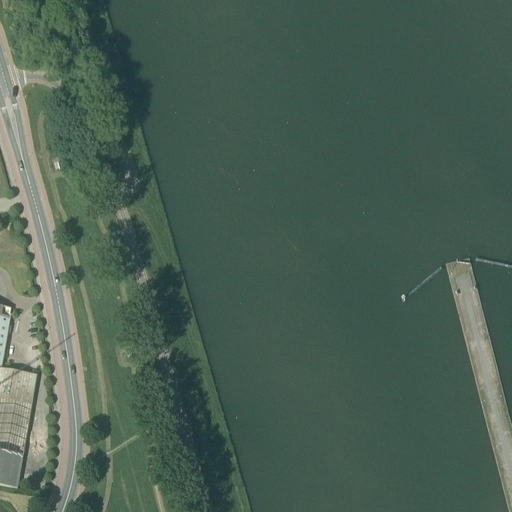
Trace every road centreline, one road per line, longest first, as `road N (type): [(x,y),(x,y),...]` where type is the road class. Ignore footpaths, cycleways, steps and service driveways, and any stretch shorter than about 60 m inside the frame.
road 1 (unclassified): [(114,196),(207,511)]
road 2 (secondary): [(61,511),(75,414),(34,204)]
road 3 (unclassified): [(80,0),(133,182),(114,196)]
road 4 (unclassified): [(114,196),(75,103),(47,80),(0,75)]
road 5 (secondary): [(34,204),(0,77)]
